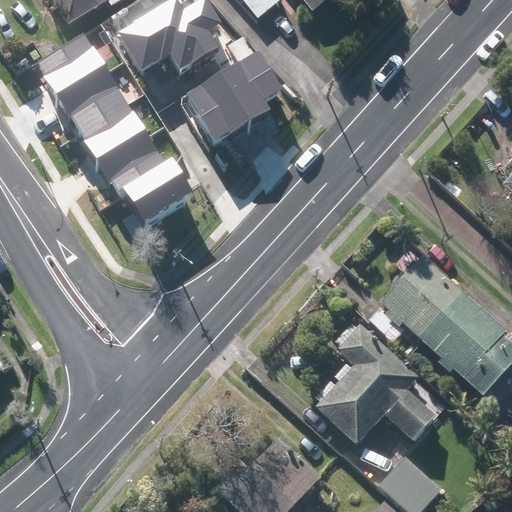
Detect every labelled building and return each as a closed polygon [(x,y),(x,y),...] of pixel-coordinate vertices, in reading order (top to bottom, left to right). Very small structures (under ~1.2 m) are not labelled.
[(47,0),(70,33),(108,6),(110,9),(123,0),(47,0)] [(285,0),(295,11),(301,5),(313,19),(335,0),(285,0)] [(174,10),(115,46),(139,85),(166,69),(176,85),(218,59),(207,41),(216,35),(200,10),(181,22),(174,10)] [(82,42),(35,72),(118,199),(125,194),(165,169),(82,42)] [(255,66),(183,110),(212,157),(265,124),(260,117),(280,105),(255,66)] [(165,169),(125,194),(145,225),(191,196),(172,165),(165,169)] [(511,371),(511,343),(424,260),(382,304),(484,400),(511,371)] [(407,331),(384,309),(370,323),(392,345),(407,331)] [(439,422),(408,394),(418,383),(363,331),(340,356),(354,370),(318,408),(359,446),(385,419),(415,447),(439,422)] [(222,501),(233,511),(300,511),(298,510),(325,481),(280,439),(222,501)] [(409,460),(380,491),(402,511),(423,511),(443,492),(409,460)]
